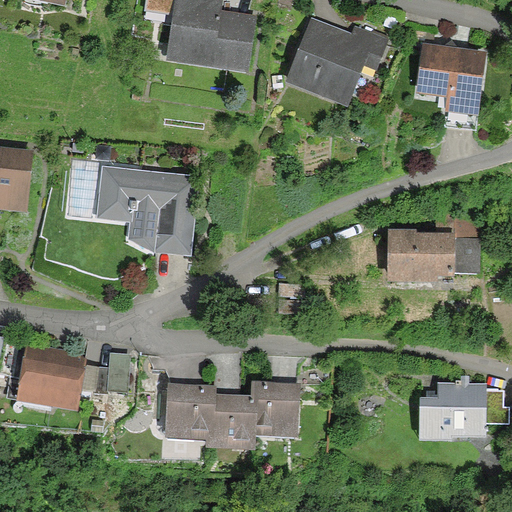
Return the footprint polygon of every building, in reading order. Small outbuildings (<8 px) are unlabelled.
[(26,0),(65,9),(67,0),(26,0)] [(226,0),(222,0),(177,0),(169,60),(250,71),(258,18),(224,13),(226,0)] [(352,35),(312,20),(288,81),(347,104),(363,63),(378,69),(390,39),(356,26),(352,35)] [(487,53),(424,45),(417,96),(451,101),(447,125),(476,129),(487,53)] [(0,208),(27,212),(34,152),(0,147),(0,208)] [(191,258),(201,178),(104,167),(98,219),(131,223),(129,241),(155,254),(191,258)] [(482,277),(483,211),(433,210),(433,236),(419,236),(419,231),(387,231),(386,286),(438,287),(438,281),(456,281),(456,277),(482,277)] [(277,285),(275,313),(299,315),(301,287),(277,285)] [(77,412),(87,357),(31,347),(21,402),(77,412)] [(131,355),(110,354),(108,394),(129,396),(131,355)] [(253,380),(252,394),(251,434),(296,436),(298,382),(253,380)] [(211,385),(166,383),(164,434),(209,436),(211,392),(211,385)] [(487,392),(487,386),(438,386),(438,400),(420,400),(420,443),(452,443),(452,439),(486,439),(486,426),(510,426),(510,410),(504,409),(504,392),(487,392)] [(252,394),(211,392),(209,436),(209,444),(250,445),(251,434),(252,394)]
